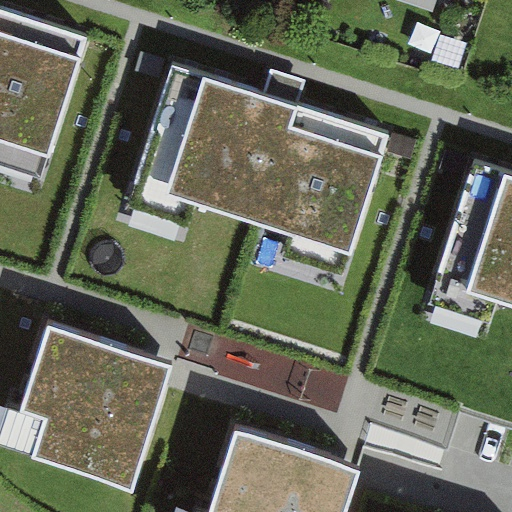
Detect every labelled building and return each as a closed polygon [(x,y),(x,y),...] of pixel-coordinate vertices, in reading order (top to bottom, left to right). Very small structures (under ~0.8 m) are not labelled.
[(0,0),(0,136),(52,153),(90,35),(0,6),(0,0)] [(354,250),(392,131),(301,102),(305,88),(296,85),(278,79),(281,72),(274,69),(267,91),(174,62),(136,180),(354,250)] [(305,88),(308,80),(299,78),(281,72),(278,79),(296,85),(305,88)] [(511,171),(475,160),(437,278),(511,302),(511,171)] [(33,453),(135,485),(166,388),(172,372),(176,360),(161,355),(147,351),(50,319),(22,405),(46,413),(33,453)] [(345,511),(351,493),(361,464),(349,460),(346,459),(332,455),(235,424),(207,509),(215,511),(345,511)]
